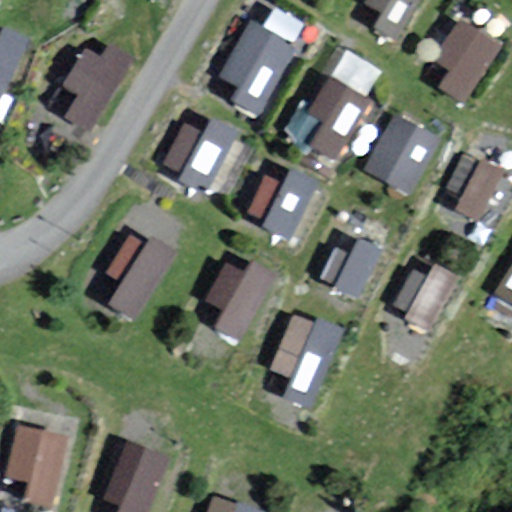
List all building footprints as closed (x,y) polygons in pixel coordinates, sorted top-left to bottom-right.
[(383,0),(380,12),(411,21),(416,0),(383,0)] [(249,16),(222,84),(269,102),(295,34),(249,16)] [(466,16),(433,77),(469,96),(502,35),(466,16)] [(0,110),(1,111),(29,38),(0,26),(0,110)] [(129,57),(97,41),(64,104),(95,120),(129,57)] [(339,155),(374,91),(336,70),(301,134),(339,155)] [(392,106),(370,170),(417,186),(439,123),(392,106)] [(197,107),(165,158),(208,185),(240,134),(197,107)] [(298,234),(321,182),(274,161),(251,213),(298,234)] [(143,313),(174,246),(133,227),(102,294),(143,313)] [(245,337),(281,275),(236,249),(200,311),(245,337)] [(436,328),(463,274),(430,257),(403,312),(436,328)] [(511,267),(499,287),(511,295),(511,267)] [(299,308),(274,368),(316,385),(340,325),(299,308)] [(22,416),(4,479),(59,494),(77,431),(22,416)] [(115,511),(151,511),(174,450),(129,434),(103,508),(115,511)] [(259,511),(261,501),(218,493),(213,511),(259,511)]
